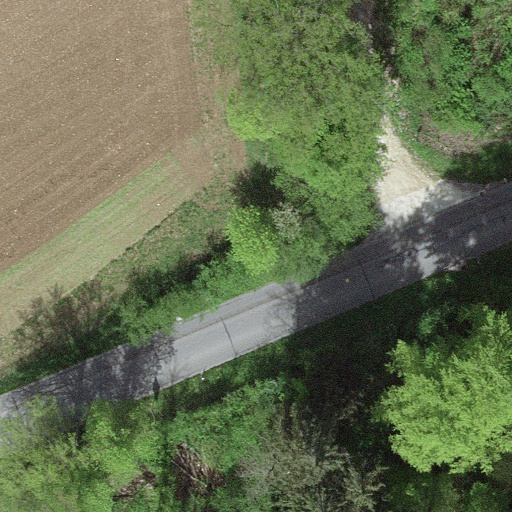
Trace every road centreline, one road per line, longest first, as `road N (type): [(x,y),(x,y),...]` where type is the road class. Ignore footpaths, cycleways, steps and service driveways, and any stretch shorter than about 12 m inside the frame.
road 1 (tertiary): [(0,421),(511,214)]
road 2 (track): [(431,243),(351,71),(364,0)]
